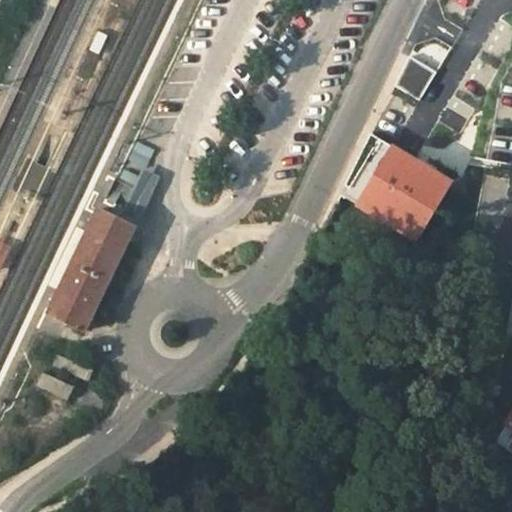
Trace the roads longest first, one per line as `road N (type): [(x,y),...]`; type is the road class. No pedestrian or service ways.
road 1 (tertiary): [(214,319),(273,267),(406,0)]
road 2 (tertiary): [(14,511),(125,429),(155,372)]
road 3 (tertiary): [(214,319),(201,299),(179,289),(141,302),(130,341),(155,372)]
